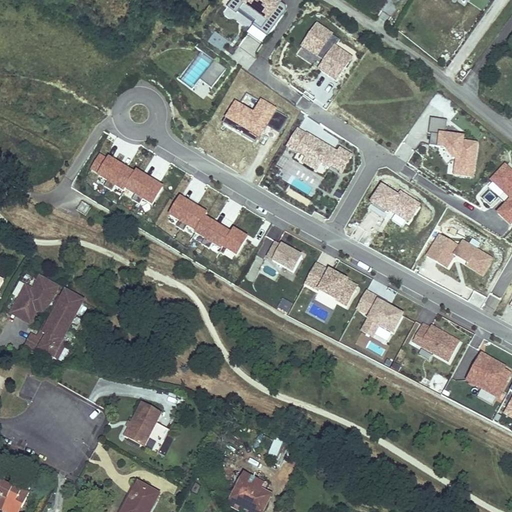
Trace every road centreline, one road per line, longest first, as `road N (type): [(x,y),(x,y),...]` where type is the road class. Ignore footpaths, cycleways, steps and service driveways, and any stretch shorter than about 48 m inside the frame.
road 1 (residential): [(511,135),(329,0)]
road 2 (residential): [(329,236),(154,129)]
road 3 (residential): [(481,320),(329,236)]
road 4 (residential): [(256,70),(374,152)]
